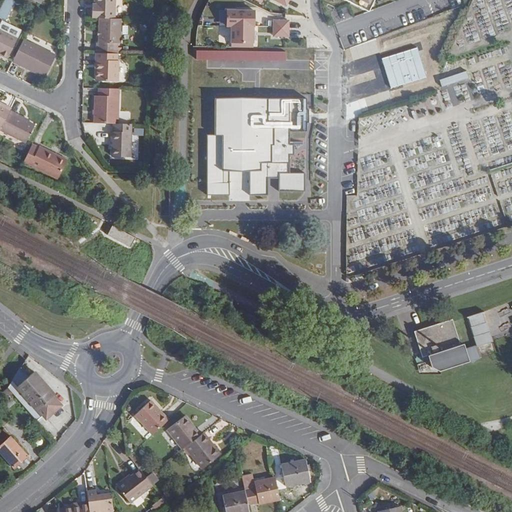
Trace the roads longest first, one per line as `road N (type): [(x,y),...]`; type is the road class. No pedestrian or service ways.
road 1 (tertiary): [(511,264),(349,310),(233,256),(196,250),(165,270),(122,344)]
road 2 (residential): [(337,466),(329,455),(132,364)]
road 3 (residential): [(468,511),(374,467),(337,466)]
